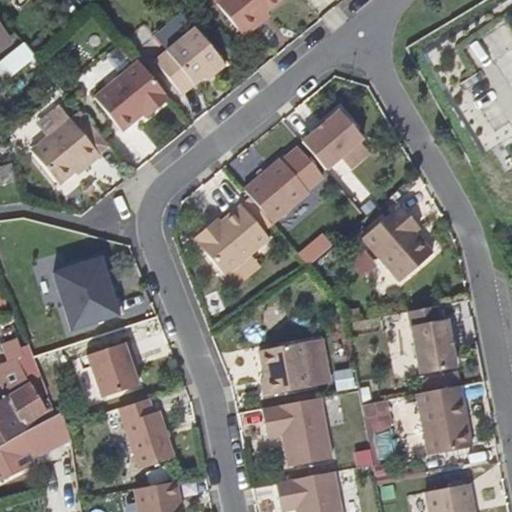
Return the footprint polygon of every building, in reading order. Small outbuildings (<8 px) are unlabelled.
[(206,0),(213,8),(223,0),(206,0)] [(263,16),(280,2),(277,0),(223,0),(213,8),(241,42),(255,30),(252,25),(263,16)] [(255,30),(267,20),(263,16),(252,25),(255,30)] [(191,32),(149,66),(177,100),(206,76),(209,80),(222,70),(191,32)] [(48,41),(41,33),(31,42),(37,50),(48,41)] [(28,58),(20,48),(0,61),(0,70),(6,78),(28,58)] [(150,116),(166,103),(135,65),(90,101),(118,135),(140,118),(147,112),(150,116)] [(43,141),(66,122),(55,108),(31,128),(43,141)] [(143,122),(150,116),(147,112),(140,118),(143,122)] [(356,143),(359,141),(336,113),(299,144),(322,172),(337,160),(356,143)] [(106,152),(76,115),(66,122),(97,160),(106,152)] [(97,160),(66,122),(43,141),(28,154),(56,188),(71,176),(81,167),(84,170),(97,160)] [(347,171),(366,155),(356,143),(337,160),(347,171)] [(22,172),(17,155),(5,158),(10,176),(22,172)] [(302,198),(273,164),(241,192),(247,199),(269,225),(270,226),(302,198)] [(74,179),(84,170),(81,167),(71,176),(74,179)] [(269,225),(247,199),(238,207),(260,233),(269,225)] [(247,258),(267,241),(260,233),(238,207),(217,225),(209,232),(206,228),(191,240),(223,279),(224,277),(247,258)] [(433,257),(415,236),(420,232),(400,210),(362,243),(399,286),(433,257)] [(209,232),(217,225),(214,221),(206,228),(209,232)] [(233,288),(256,268),(247,258),(224,277),(233,288)] [(71,337),(123,320),(113,290),(108,292),(99,264),(52,281),(71,337)] [(411,332),(420,378),(456,371),(447,322),(440,324),(438,309),(408,315),(409,318),(393,321),(396,335),(411,332)] [(362,323),(360,314),(345,316),(347,326),(362,323)] [(42,419),(56,410),(53,403),(30,344),(21,348),(17,338),(1,344),(8,363),(17,359),(21,367),(28,382),(6,396),(15,410),(26,428),(42,419)] [(139,391),(132,369),(128,359),(133,357),(128,342),(85,356),(102,403),(139,391)] [(311,391),(302,347),(254,356),(260,383),(256,384),(260,401),(311,391)] [(0,386),(6,396),(28,382),(21,367),(0,376),(0,386)] [(423,396),(460,389),(458,377),(421,384),(423,396)] [(472,450),(460,389),(423,396),(418,397),(430,458),(472,450)] [(15,410),(6,396),(0,399),(0,428),(5,425),(2,418),(15,410)] [(333,462),(320,401),(262,413),(268,442),(287,438),(288,445),(285,446),(290,471),(333,462)] [(174,463),(159,416),(154,417),(150,403),(119,413),(139,474),(174,463)] [(18,433),(0,444),(0,481),(41,460),(39,457),(69,442),(66,435),(56,410),(42,419),(26,428),(18,433)] [(342,511),(335,476),(277,487),(282,511),(342,511)] [(179,511),(178,503),(180,503),(177,486),(135,494),(138,511),(179,511)] [(474,511),(470,486),(426,494),(429,511),(474,511)] [(392,490),(381,492),(383,503),(394,501),(392,490)]
